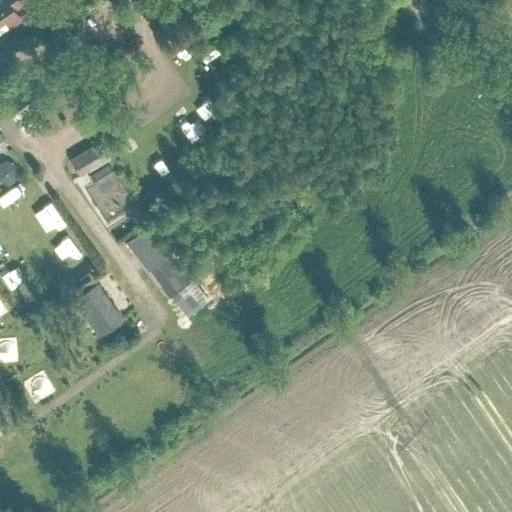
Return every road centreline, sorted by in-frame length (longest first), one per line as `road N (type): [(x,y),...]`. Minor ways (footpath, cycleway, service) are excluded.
road 1 (unknown): [(0,117),(34,154),(121,112),(145,87),(154,57),(148,0)]
road 2 (unknown): [(34,154),(159,331)]
